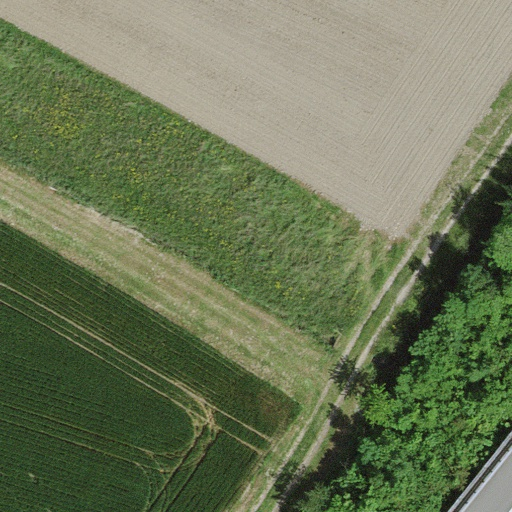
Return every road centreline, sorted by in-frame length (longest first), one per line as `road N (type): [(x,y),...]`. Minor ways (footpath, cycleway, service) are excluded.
road 1 (track): [(261,511),(404,277),(511,120)]
road 2 (track): [(0,172),(347,367)]
